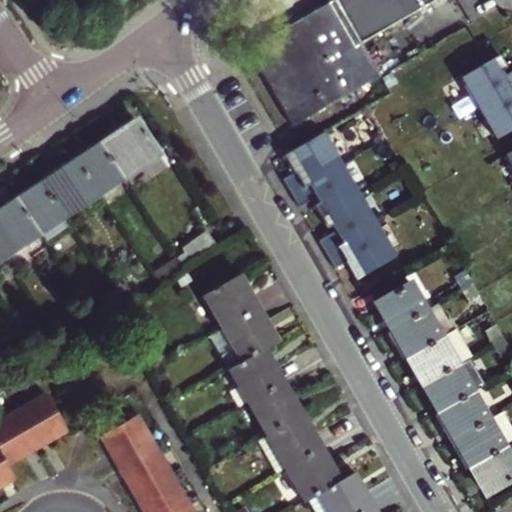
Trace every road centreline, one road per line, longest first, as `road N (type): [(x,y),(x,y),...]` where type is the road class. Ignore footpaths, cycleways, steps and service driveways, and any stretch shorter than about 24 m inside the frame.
road 1 (residential): [(439,511),(160,30)]
road 2 (residential): [(160,30),(54,102)]
